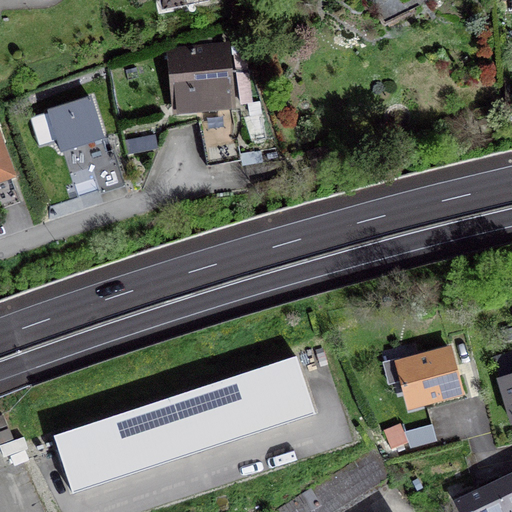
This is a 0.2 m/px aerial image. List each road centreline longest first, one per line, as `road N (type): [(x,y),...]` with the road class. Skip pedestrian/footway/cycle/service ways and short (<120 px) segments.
road 1 (motorway): [(0,371),(217,297),(511,218)]
road 2 (motorway): [(511,184),(202,267),(0,336)]
road 3 (residential): [(0,254),(189,186),(280,177)]
